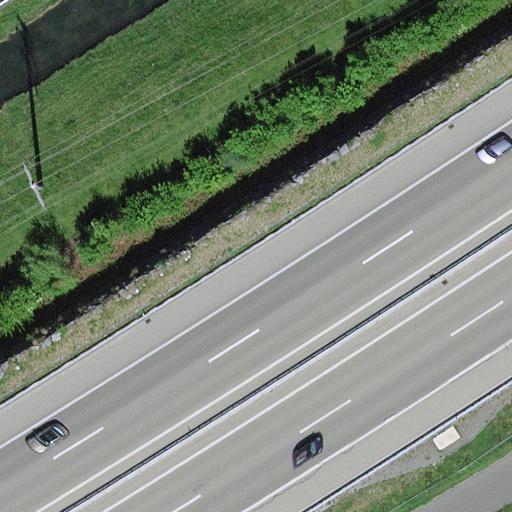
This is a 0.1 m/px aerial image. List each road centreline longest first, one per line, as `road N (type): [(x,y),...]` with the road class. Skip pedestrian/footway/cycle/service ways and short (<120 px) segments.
road 1 (motorway): [(511,163),(0,482)]
road 2 (motorway): [(171,511),(511,298)]
